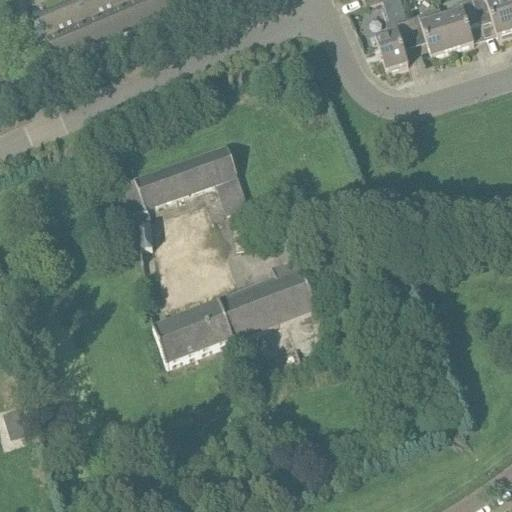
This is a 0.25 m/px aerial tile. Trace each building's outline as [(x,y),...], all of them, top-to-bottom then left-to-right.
[(102,0),(100,1),(80,10),(60,19),(39,27),(49,49),(58,70),(78,61),(98,52),(118,43),(138,35),(158,26),(178,17),(198,9),(219,0),(218,0),(102,0)] [(403,0),(356,0),(357,2),(363,0),(367,11),(403,0)] [(511,37),(511,11),(509,1),(508,0),(471,0),(473,3),(469,4),(476,27),(492,22),(498,42),(511,37)] [(401,3),(386,8),(392,25),(406,20),(401,3)] [(443,22),(453,56),(475,49),(469,30),(476,27),(469,4),(453,9),(456,17),(443,22)] [(432,63),(453,56),(443,22),(430,26),(427,17),(407,24),(414,47),(426,43),(432,63)] [(414,47),(407,24),(388,30),(390,38),(376,42),(387,77),(409,70),(403,50),(414,47)] [(222,142),(101,190),(113,219),(124,214),(126,235),(141,233),(138,213),(138,209),(211,179),(225,212),(246,204),(247,203),(222,142)] [(282,283),(150,336),(166,375),(321,312),(306,273),(300,261),(277,270),(282,283)] [(9,441),(26,439),(23,411),(6,414),(9,441)]
